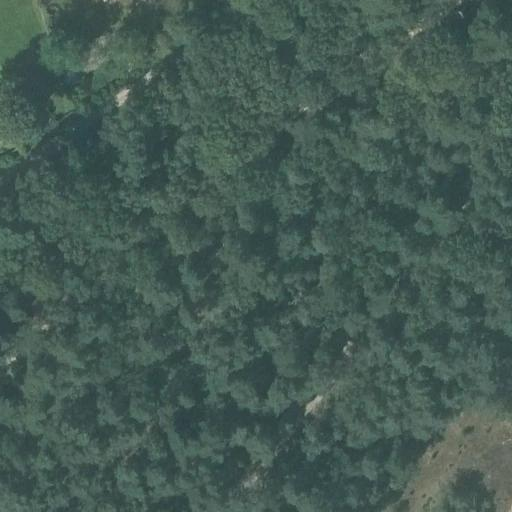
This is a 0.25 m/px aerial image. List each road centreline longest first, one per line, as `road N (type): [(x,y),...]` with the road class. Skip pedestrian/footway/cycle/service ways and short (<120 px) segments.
road 1 (track): [(0,366),(167,211),(461,0)]
road 2 (track): [(230,511),(316,401),(384,292),(454,215),(494,116),(511,94)]
road 3 (track): [(0,186),(289,0)]
